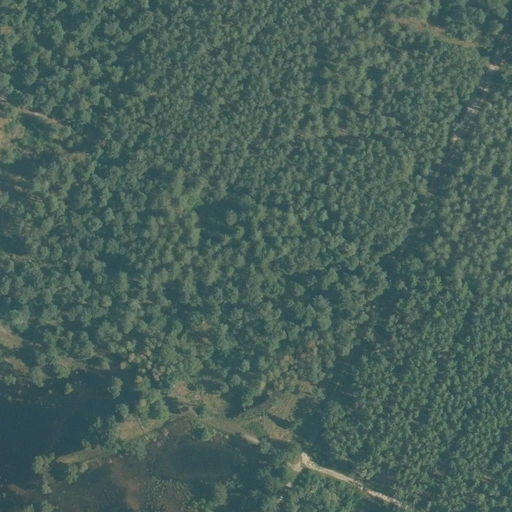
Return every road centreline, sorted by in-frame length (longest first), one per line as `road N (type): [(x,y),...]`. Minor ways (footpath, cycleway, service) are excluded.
road 1 (unknown): [(294,454),(13,331)]
road 2 (track): [(384,265),(511,16)]
road 3 (track): [(294,454),(384,265)]
road 4 (track): [(511,56),(370,0)]
road 5 (unknown): [(511,317),(384,265)]
